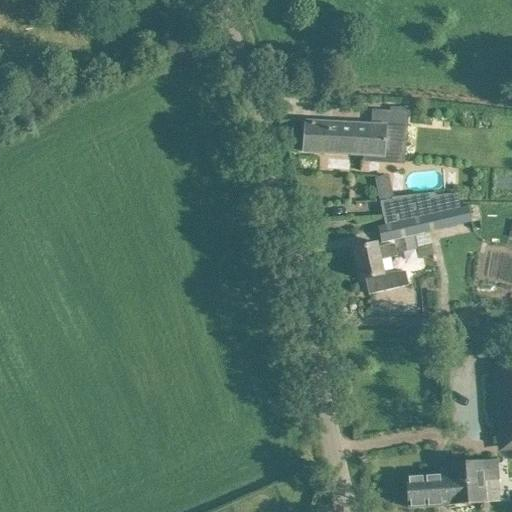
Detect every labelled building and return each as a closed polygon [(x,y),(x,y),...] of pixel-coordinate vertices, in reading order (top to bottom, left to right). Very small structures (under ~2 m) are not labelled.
[(303,152),(323,153),(384,156),(386,125),(407,126),(407,109),(373,108),(372,125),(325,122),(305,121),(303,152)] [(387,175),(376,176),(385,225),(460,208),(458,193),(391,199),(387,175)] [(460,208),(385,225),(378,227),(382,242),(403,237),(406,249),(416,246),(419,257),(435,253),(428,232),(481,220),(478,204),(460,208)] [(369,295),(388,290),(409,286),(405,271),(392,273),(384,273),(381,260),(397,256),(394,244),(378,247),(377,243),(353,248),(360,280),(365,278),(369,295)] [(494,396),(488,396),(489,423),(495,423),(497,441),(511,441),(511,451),(511,361),(506,362),(507,372),(492,373),(494,396)] [(409,508),(486,502),(484,481),(497,480),(496,460),(467,462),(447,463),(448,474),(406,477),(407,482),(406,482),(408,503),(409,503),(409,508)]
